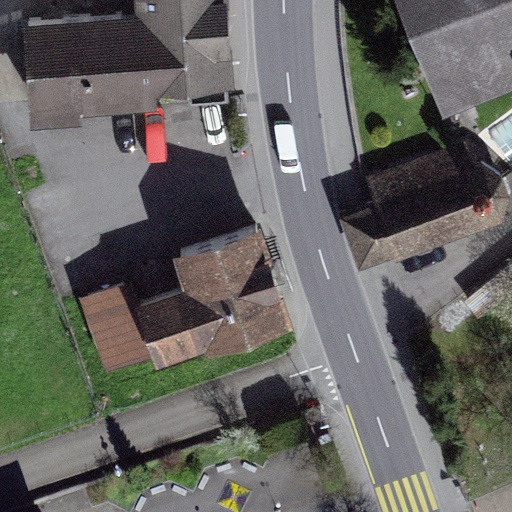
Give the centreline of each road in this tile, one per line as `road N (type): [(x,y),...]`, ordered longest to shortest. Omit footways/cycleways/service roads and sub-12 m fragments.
road 1 (residential): [(351,356),(0,481)]
road 2 (secondary): [(351,356),(304,210),(282,0)]
road 3 (unknown): [(0,81),(10,110),(53,166),(93,176),(294,135)]
road 4 (secondary): [(413,511),(351,356)]
